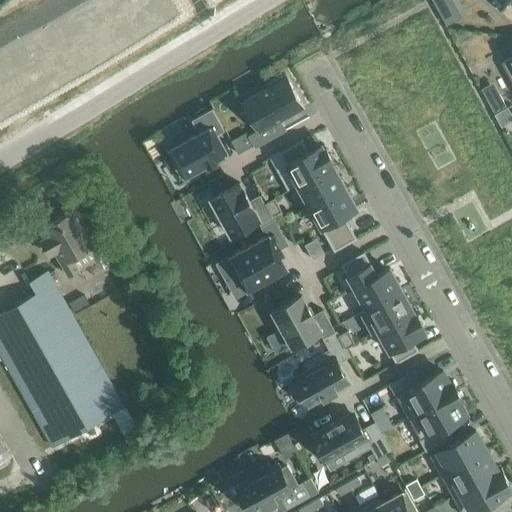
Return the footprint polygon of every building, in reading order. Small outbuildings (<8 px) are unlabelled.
[(453,0),(437,0),(434,2),(447,25),(462,16),(453,0)] [(511,0),(498,0),(511,11),(511,0)] [(511,56),(501,62),(511,81),(511,56)] [(269,87),(243,101),(258,129),(248,135),(255,147),(286,130),(280,119),(303,107),(287,77),(283,79),(281,76),(267,84),(269,87)] [(500,95),(488,102),(494,112),(506,105),(500,95)] [(198,132),(168,149),(183,177),(201,167),(202,169),(223,157),(222,156),(224,155),(213,135),(224,129),(212,108),(191,119),(198,132)] [(302,140),(280,152),(298,185),(333,165),(333,166),(335,165),(322,143),(308,151),(302,140)] [(333,165),(298,185),(310,205),(345,186),(333,166),(333,165)] [(239,182),(211,198),(231,233),(258,219),(260,224),(272,217),(260,195),(250,200),(242,187),(239,182)] [(345,186),(310,205),(334,250),(356,238),(344,215),(357,208),(345,186)] [(274,198),(265,203),(272,215),(281,210),(274,198)] [(99,257),(92,245),(72,211),(45,226),(56,245),(52,247),(68,275),(99,257)] [(267,235),(227,257),(245,291),(287,268),(281,257),(284,255),(279,247),(287,243),(274,220),(262,227),(267,235)] [(364,252),(342,264),(366,307),(366,308),(401,289),(389,267),(376,274),(364,252)] [(116,269),(107,274),(127,309),(136,304),(116,269)] [(0,312),(0,353),(52,446),(123,406),(67,305),(47,271),(29,281),(36,293),(0,312)] [(401,289),(366,308),(366,307),(359,311),(371,334),(378,330),(378,329),(413,310),(412,309),(401,289)] [(83,294),(69,302),(75,314),(90,306),(83,294)] [(322,309),(312,314),(304,300),(301,295),(273,310),(282,326),(277,329),(286,347),(292,344),(292,346),(319,331),(323,338),(335,331),(322,309)] [(413,310),(378,329),(378,330),(396,362),(418,350),(412,339),(426,331),(413,308),(412,309),(413,310)] [(347,330),(338,335),(345,347),(354,342),(347,330)] [(330,351),(306,364),(310,372),(295,380),(307,403),(322,395),(323,397),(337,389),(336,387),(347,381),(337,362),(349,355),(345,347),(338,335),(336,331),(323,338),(330,351)] [(408,417),(457,390),(451,379),(448,381),(442,369),(420,382),(414,370),(390,384),(408,417)] [(457,390),(408,417),(426,450),(450,437),(444,425),(466,413),(460,402),(463,400),(457,390)] [(329,428),(314,437),(326,459),(342,451),(346,458),(370,445),(377,457),(390,450),(374,422),(362,429),(354,414),(343,421),(342,419),(328,426),(329,428)] [(475,429),(430,455),(440,474),(486,449),(475,429)] [(0,460),(11,454),(0,434),(0,460)] [(486,449),(440,474),(452,495),(495,472),(495,471),(490,463),(493,462),(486,449)] [(386,452),(376,458),(380,465),(390,460),(386,452)] [(291,488),(277,464),(237,486),(251,511),(253,511),(281,497),(286,508),(310,494),(303,482),(291,488)] [(495,472),(452,495),(461,511),(468,511),(511,488),(500,468),(495,471),(495,472)] [(347,482),(351,489),(361,483),(357,476),(347,482)] [(416,478),(405,484),(409,492),(420,486),(416,478)] [(336,487),(340,495),(351,489),(347,482),(336,487)] [(420,486),(409,492),(413,499),(424,493),(420,486)] [(378,494),(388,511),(413,511),(402,491),(383,502),(379,493),(378,494)] [(359,504),(363,511),(388,511),(378,494),(359,504)] [(309,503),(313,510),(323,504),(319,497),(309,503)] [(300,511),(308,511),(313,510),(309,503),(298,508),(300,511)]
